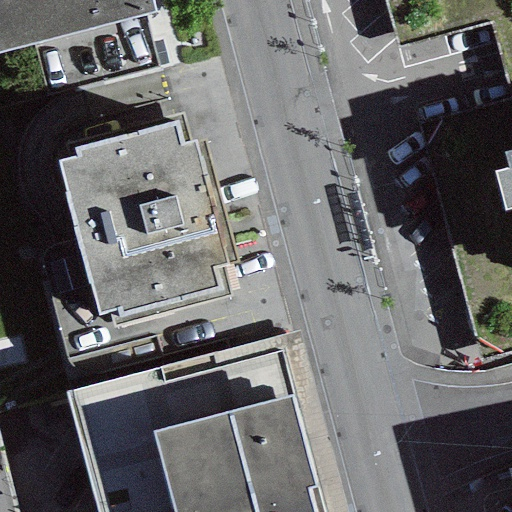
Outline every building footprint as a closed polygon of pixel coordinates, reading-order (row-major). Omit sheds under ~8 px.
[(0,0),(0,51),(156,11),(153,0),(0,0)] [(511,0),(382,0),(395,47),(490,24),(511,101),(419,127),(481,363),(511,354),(511,209),(505,211),(495,173),(508,170),(503,152),(511,149),(511,0)] [(76,158),(57,163),(99,317),(111,314),(115,327),(230,296),(222,267),(235,263),(203,144),(195,146),(194,141),(181,144),(175,123),(74,150),(76,158)] [(511,149),(503,152),(508,170),(495,173),(505,211),(511,209),(511,149)] [(322,511),(275,336),(65,391),(97,511),(322,511)]
